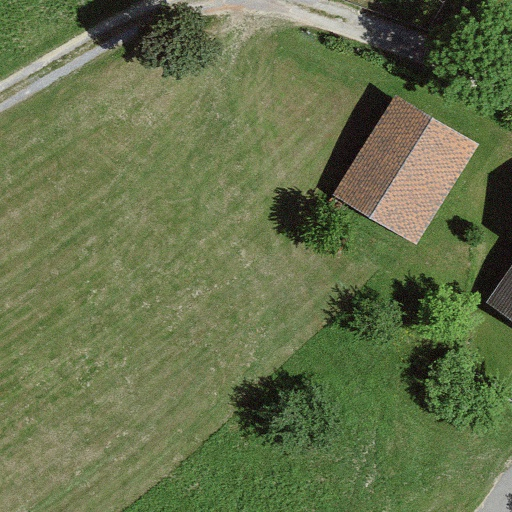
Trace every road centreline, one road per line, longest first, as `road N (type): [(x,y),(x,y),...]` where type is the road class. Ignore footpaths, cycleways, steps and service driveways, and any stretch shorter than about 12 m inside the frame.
road 1 (track): [(277,0),(168,4),(0,97)]
road 2 (residential): [(511,98),(277,0)]
